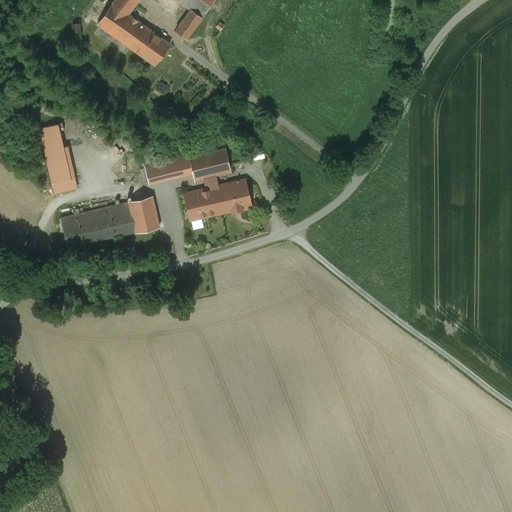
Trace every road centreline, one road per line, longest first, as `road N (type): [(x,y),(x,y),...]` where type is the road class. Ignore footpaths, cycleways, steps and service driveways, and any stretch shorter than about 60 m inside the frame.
road 1 (unclassified): [(0,305),(23,288),(182,264),(286,232),(325,211),(376,154),(431,47),(480,0)]
road 2 (track): [(286,232),(511,405)]
